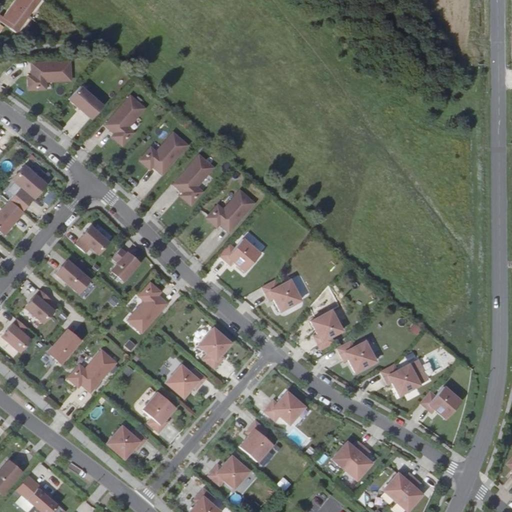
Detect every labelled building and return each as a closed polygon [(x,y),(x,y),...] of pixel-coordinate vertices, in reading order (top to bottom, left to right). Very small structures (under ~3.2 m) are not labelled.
[(38,0),(14,0),(2,17),(0,16),(0,22),(15,33),(20,26),(23,28),(38,8),(35,6),(38,0)] [(69,62),(31,64),(31,76),(27,76),(28,90),(45,89),(45,82),(70,81),(69,62)] [(101,106),(79,87),(67,100),(90,119),(101,106)] [(129,96),(104,126),(114,134),(111,137),(121,146),(133,133),(127,128),(144,109),(129,96)] [(155,153),(149,148),(138,161),(149,170),(151,167),(161,175),(186,146),(172,133),(155,153)] [(212,168),(198,156),(172,185),(182,194),(179,197),(190,206),(201,193),(196,188),(212,168)] [(11,180),(19,187),(12,195),(26,207),(45,185),(23,166),(11,180)] [(48,207),(56,195),(48,189),(40,201),(48,207)] [(222,211),(216,206),(205,219),(215,228),(218,225),(228,233),(253,204),(239,191),(222,211)] [(8,201),(0,210),(0,232),(2,235),(22,212),(8,201)] [(107,242),(89,227),(74,245),(86,255),(93,248),(98,253),(107,242)] [(228,244),(218,256),(230,266),(232,262),(244,272),(259,254),(242,239),(233,249),(228,244)] [(138,264),(120,248),(111,259),(116,264),(110,271),(123,282),(138,264)] [(89,280),(66,261),(55,274),(77,294),(89,280)] [(275,280),(261,288),(268,301),(272,299),(279,312),(300,301),(289,280),(278,286),(275,280)] [(160,292),(149,283),(138,296),(143,301),(127,321),(141,333),(167,304),(157,296),(160,292)] [(52,302),(42,293),(26,310),(44,326),(55,314),(48,307),(52,302)] [(330,311),(310,322),(317,335),(313,337),(320,350),(333,343),(330,337),(341,331),(330,311)] [(28,330),(17,321),(2,339),(20,354),(30,342),(23,335),(28,330)] [(212,328),(197,346),(206,354),(202,359),(214,369),(223,358),(220,355),(230,344),(212,328)] [(78,343),(65,331),(46,353),(59,365),(78,343)] [(128,340),(123,346),(130,351),(134,345),(128,340)] [(353,348),(350,341),(336,349),(343,362),(347,360),(354,374),(375,362),(364,342),(353,348)] [(115,363),(101,351),(84,370),(78,365),(67,378),(77,388),(80,385),(90,393),(115,363)] [(393,364),(380,372),(387,386),(391,383),(398,397),(419,386),(408,365),(397,371),(393,364)] [(180,365),(165,383),(182,399),(192,387),(196,390),(205,379),(194,369),(189,374),(180,365)] [(429,392),(419,403),(431,414),(434,410),(445,420),(461,402),(443,387),(435,397),(429,392)] [(273,401),(263,412),(274,422),(279,417),(288,425),(304,408),(286,392),(276,404),(273,401)] [(156,393),(141,410),(151,418),(146,423),(158,434),(168,422),(164,419),(174,408),(156,393)] [(248,435),(238,447),(256,462),(271,445),(262,437),(266,431),(255,421),(245,433),(248,435)] [(120,426),(105,444),(123,460),(133,448),(136,451),(146,440),(134,430),(130,435),(120,426)] [(346,442),(331,459),(355,481),(370,463),(364,458),(369,452),(357,442),(352,448),(346,442)] [(217,465),(207,476),(219,486),(223,481),(233,489),(248,472),(230,456),(220,468),(217,465)] [(20,473),(7,461),(0,469),(0,493),(1,495),(20,473)] [(397,473),(382,491),(406,511),(421,495),(415,489),(420,483),(408,474),(403,479),(397,473)] [(15,490),(21,495),(31,484),(49,499),(51,496),(28,476),(15,490)] [(285,491),(290,483),(281,477),(276,485),(285,491)] [(49,499),(31,484),(21,495),(39,511),(51,511),(57,506),(49,499)] [(196,503),(188,511),(218,511),(210,504),(214,499),(203,489),(193,500),(196,503)] [(238,505),(241,497),(233,493),(229,501),(238,505)]
